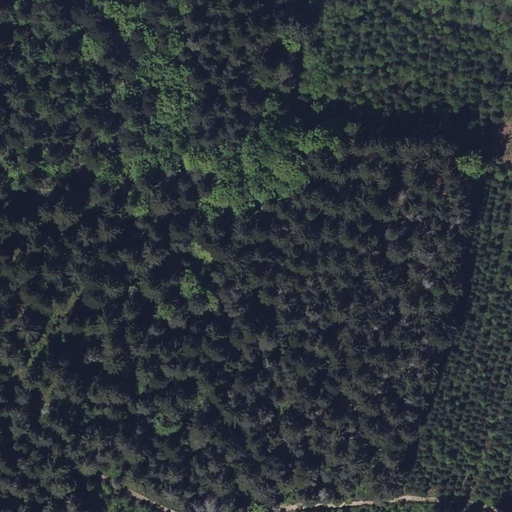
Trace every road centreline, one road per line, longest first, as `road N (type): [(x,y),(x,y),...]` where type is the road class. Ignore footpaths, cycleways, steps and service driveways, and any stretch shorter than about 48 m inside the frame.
road 1 (track): [(0,421),(174,511)]
road 2 (track): [(314,511),(442,497),(493,511)]
